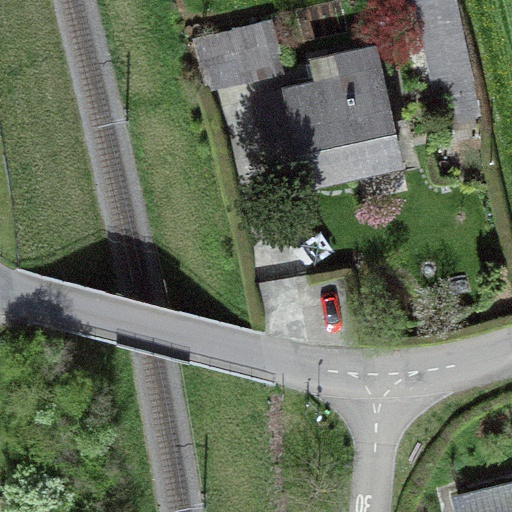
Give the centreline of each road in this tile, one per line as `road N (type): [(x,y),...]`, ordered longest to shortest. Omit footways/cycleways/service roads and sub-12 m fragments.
road 1 (tertiary): [(0,289),(272,361),(384,379)]
road 2 (unclassified): [(371,511),(384,379)]
road 3 (tertiary): [(384,379),(511,346)]
